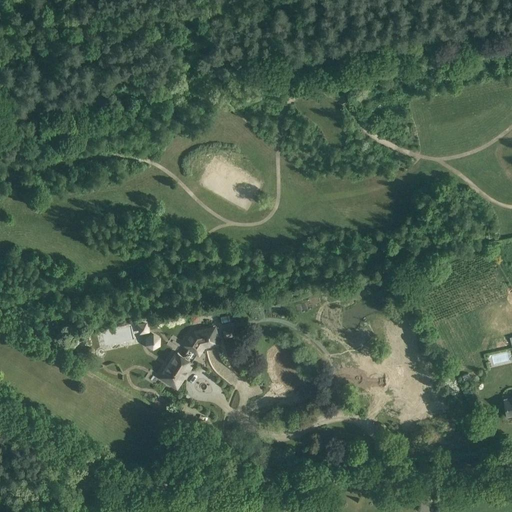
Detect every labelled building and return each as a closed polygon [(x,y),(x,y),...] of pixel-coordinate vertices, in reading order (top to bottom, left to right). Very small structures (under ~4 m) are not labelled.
[(431,258),(417,264),(421,274),(435,268),(431,258)] [(412,267),(403,270),(406,276),(414,273),(412,267)] [(374,284),(372,274),(343,280),(345,290),(374,284)] [(372,338),(383,332),(370,312),(359,319),(372,338)] [(145,326),(138,328),(139,335),(146,333),(145,326)] [(218,342),(215,327),(195,332),(187,344),(190,347),(184,356),(178,352),(162,377),(177,387),(193,362),(192,361),(198,352),(199,353),(204,345),(218,342)] [(162,345),(156,331),(144,336),(150,350),(162,345)] [(105,352),(102,350),(98,350),(95,352),(95,356),(98,359),(102,359),(105,356),(105,352)]
